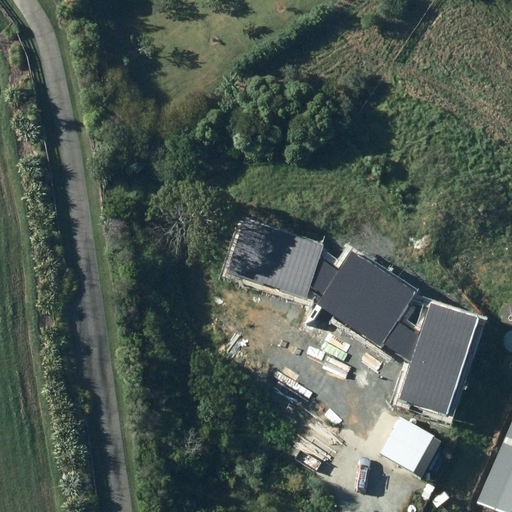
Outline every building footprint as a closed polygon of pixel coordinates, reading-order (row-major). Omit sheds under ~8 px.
[(399,25),(390,42),(399,46),(408,30),(399,25)] [(151,157),(138,145),(125,158),(138,170),(151,157)] [(214,362),(359,440),(407,350),(352,321),(328,366),(293,347),(319,299),(264,269),(214,362)] [(510,359),(509,353),(510,352),(511,350),(511,349),(511,348),(511,339),(511,338),(510,336),(508,335),(507,335),(505,334),(503,334),(502,334),(500,334),(498,334),(497,335),(495,336),(494,337),(493,339),(492,340),(492,342),(492,344),(492,345),(492,347),(493,349),(493,350),(494,351),(496,353),(497,354),(499,354),(500,355),(502,355),(504,361),(502,362),(501,363),(500,365),(500,366),(499,368),(499,370),(499,371),(500,373),(500,375),(501,376),(503,377),(504,379),(506,379),(507,380),(509,380),(511,380),(511,358),(511,359),(510,359)] [(363,450),(415,480),(437,442),(385,412),(363,450)]
